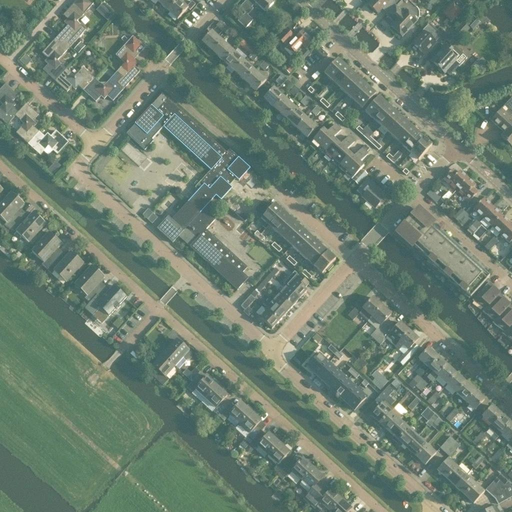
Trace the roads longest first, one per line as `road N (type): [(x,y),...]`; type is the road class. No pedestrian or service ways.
road 1 (residential): [(378,511),(158,309)]
road 2 (residential): [(436,507),(272,353)]
road 3 (track): [(0,359),(164,511)]
road 4 (tertiary): [(297,0),(458,149)]
road 5 (residential): [(511,404),(354,259)]
road 6 (residential): [(94,145),(226,0)]
road 7 (residential): [(189,275),(83,178),(81,162),(94,145)]
road 8 (residential): [(511,286),(413,196)]
road 9 (residential): [(272,353),(354,259)]
road 10 (residential): [(158,309),(69,228)]
